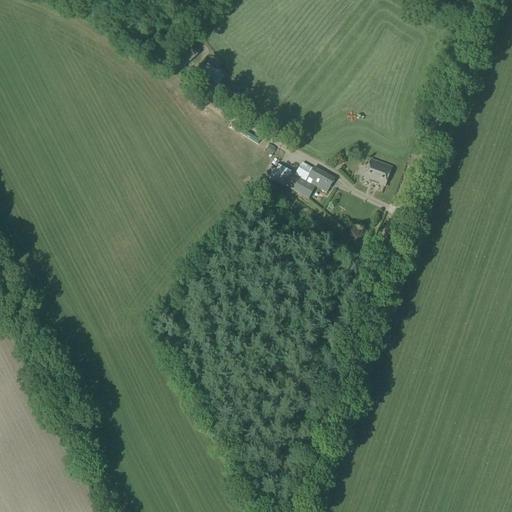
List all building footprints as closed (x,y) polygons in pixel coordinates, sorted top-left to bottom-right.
[(181,72),(198,56),(197,55),(193,51),(185,42),(169,57),(181,72)] [(210,61),(202,72),(219,85),(227,74),(210,61)] [(220,149),(234,169),(241,165),(226,144),(220,149)] [(363,180),(374,184),(385,188),(392,168),(370,161),(363,180)] [(278,165),(274,174),(270,180),(285,187),(308,200),(311,195),(315,187),(327,194),(335,180),(314,168),(313,170),(302,163),(300,163),(293,174),(292,173),(278,165)]
